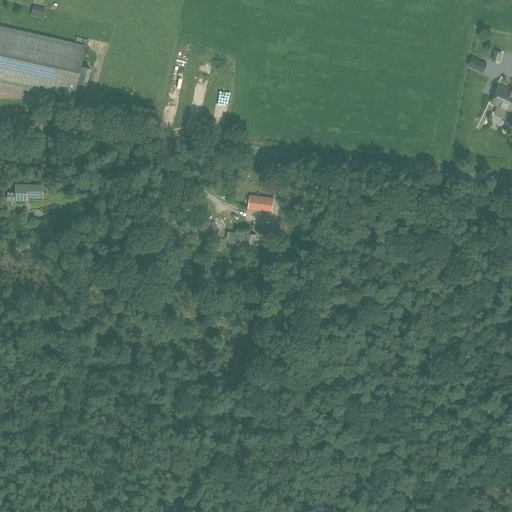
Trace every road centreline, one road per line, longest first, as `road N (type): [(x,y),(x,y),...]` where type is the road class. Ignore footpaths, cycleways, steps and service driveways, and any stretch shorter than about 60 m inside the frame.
road 1 (unclassified): [(511,184),(169,142)]
road 2 (unclassified): [(0,128),(169,142)]
